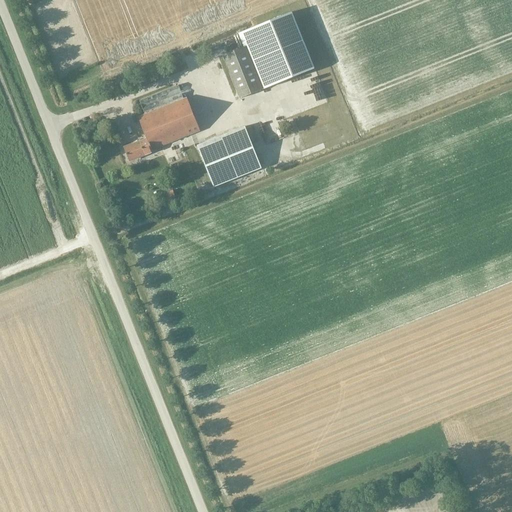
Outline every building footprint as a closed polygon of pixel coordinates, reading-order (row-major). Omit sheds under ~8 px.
[(291,12),(239,33),(244,46),(246,45),(264,89),(314,69),(291,12)] [(245,46),(223,55),(240,98),(262,89),(245,46)] [(187,98),(185,99),(179,85),(140,101),(145,114),(138,117),(147,138),(140,141),(124,148),(130,161),(146,154),(145,151),(151,148),(152,150),(201,130),(187,98)] [(216,186),(263,166),(245,125),(199,145),(216,186)] [(161,194),(163,202),(175,199),(172,190),(161,194)]
